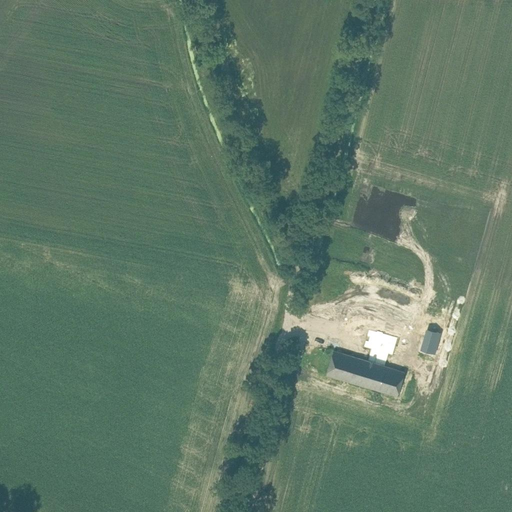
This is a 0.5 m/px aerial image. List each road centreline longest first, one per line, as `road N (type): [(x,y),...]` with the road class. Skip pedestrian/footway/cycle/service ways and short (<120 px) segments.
road 1 (track): [(367,0),(298,275)]
road 2 (track): [(236,511),(298,275)]
